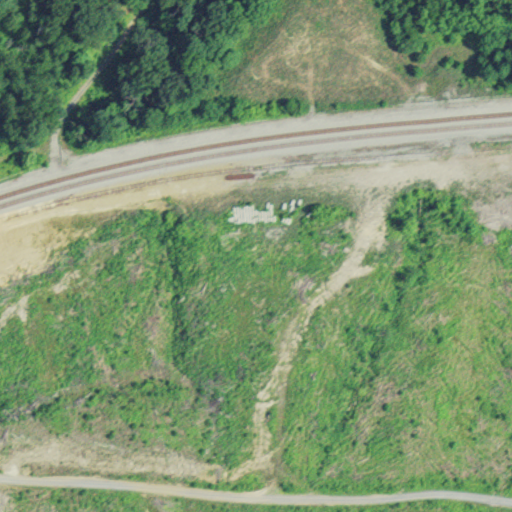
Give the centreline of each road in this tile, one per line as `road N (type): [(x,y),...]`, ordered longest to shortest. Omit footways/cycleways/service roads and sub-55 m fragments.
road 1 (residential): [(0,481),(277,504),(511,504)]
road 2 (track): [(324,505),(280,460),(286,344),(346,271),(400,169)]
